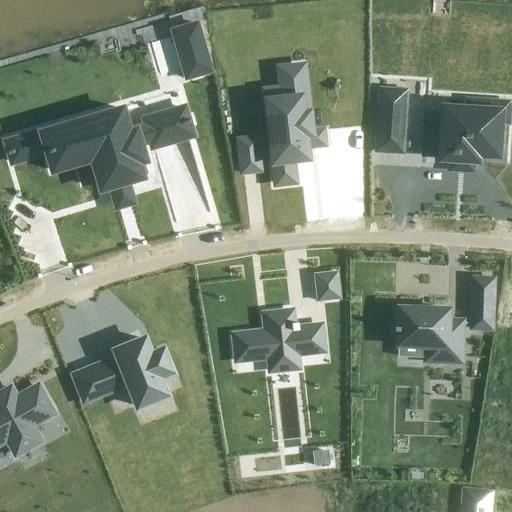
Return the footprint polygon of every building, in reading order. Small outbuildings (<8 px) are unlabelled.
[(196,25),(172,32),(174,38),(183,67),(186,79),(210,72),(196,25)] [(381,91),(378,127),(402,129),(405,93),(381,91)] [(299,98),(266,101),(274,172),(292,170),(291,161),(306,159),(304,136),(310,136),(307,112),(306,112),(306,113),(301,114),(299,98)] [(426,116),(423,152),(440,153),(440,160),(476,162),(476,155),(497,157),(499,120),(468,118),(469,110),(443,108),(442,117),(426,116)] [(74,123),(77,135),(44,144),(52,171),(77,164),(83,183),(97,179),(100,190),(141,178),(137,163),(143,161),(144,161),(139,145),(150,142),(152,147),(191,136),(183,109),(144,120),(146,128),(128,133),(121,109),(74,123)] [(256,138),(237,140),(240,167),(259,164),(256,138)] [(394,328),(394,332),(398,332),(397,346),(426,347),(425,359),(425,361),(459,362),(460,323),(447,323),(447,311),(398,309),(398,328),(394,328)] [(266,333),(234,337),(237,361),(269,357),(270,371),(297,368),(296,354),(323,351),(320,327),(297,329),(297,324),(292,324),(291,312),(264,316),(266,333)] [(491,313),(475,312),(474,328),(491,328),(491,313)] [(117,359),(108,363),(118,387),(127,384),(137,407),(166,395),(159,378),(171,373),(162,351),(150,355),(144,340),(115,351),(117,359)] [(95,368),(74,377),(84,401),(104,393),(95,368)] [(0,443),(7,440),(15,455),(39,442),(30,427),(53,415),(38,387),(16,400),(10,390),(0,395),(0,443)] [(328,452),(312,454),(313,466),(329,465),(328,452)] [(461,488),(458,511),(491,511),(493,491),(461,488)]
